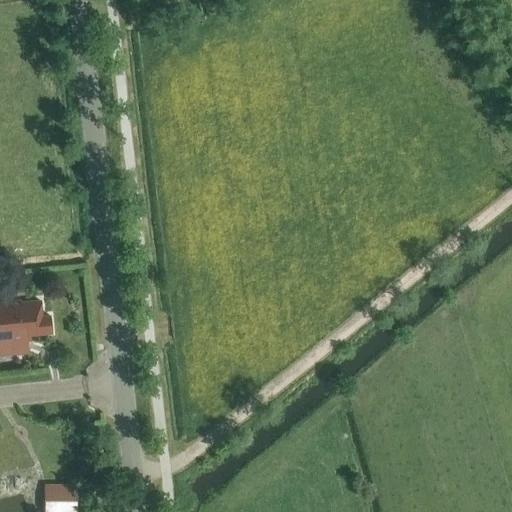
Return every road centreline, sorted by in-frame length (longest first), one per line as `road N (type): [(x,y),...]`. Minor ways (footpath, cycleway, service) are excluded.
road 1 (secondary): [(132,511),(75,0)]
road 2 (track): [(131,496),(511,189)]
